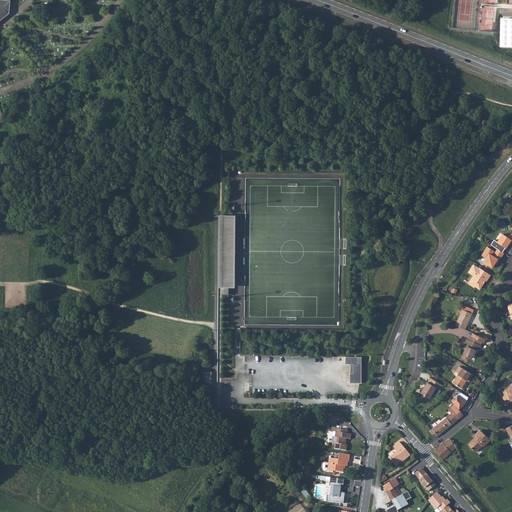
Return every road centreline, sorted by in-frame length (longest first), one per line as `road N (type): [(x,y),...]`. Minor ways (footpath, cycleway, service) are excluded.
road 1 (residential): [(385,397),(405,328),(435,268),(511,160)]
road 2 (secondary): [(511,74),(321,0)]
road 3 (residential): [(473,411),(503,357),(492,300),(511,285)]
